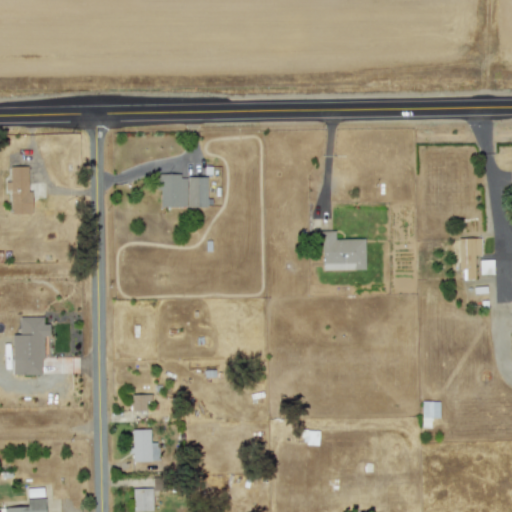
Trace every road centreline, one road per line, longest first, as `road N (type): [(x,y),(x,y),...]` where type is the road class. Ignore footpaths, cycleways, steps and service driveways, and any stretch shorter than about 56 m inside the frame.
road 1 (secondary): [(0,116),(511,107)]
road 2 (residential): [(96,115),(101,511)]
